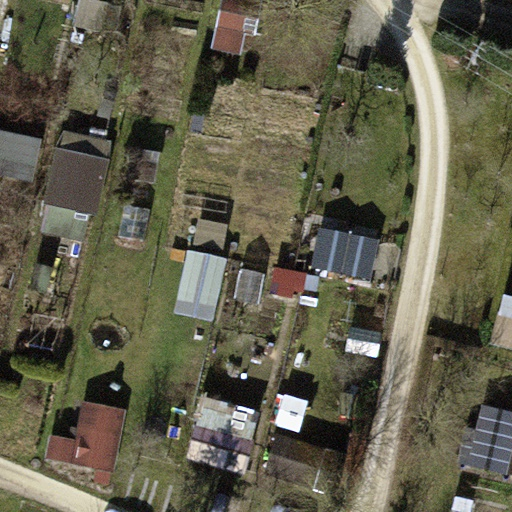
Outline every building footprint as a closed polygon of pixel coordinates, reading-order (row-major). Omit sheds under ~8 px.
[(0,132),(0,178),(38,189),(49,145),(0,132)] [(61,138),(56,212),(110,215),(115,141),(61,138)] [(322,236),(319,276),(381,280),(384,241),(322,236)] [(511,348),(511,298),(510,298),(499,346),(511,348)] [(69,466),(120,477),(135,412),(84,400),(69,466)] [(210,402),(194,463),(251,478),(268,418),(210,402)] [(465,464),(511,476),(511,414),(480,406),(465,464)] [(284,437),(273,481),(326,495),(337,451),(284,437)]
